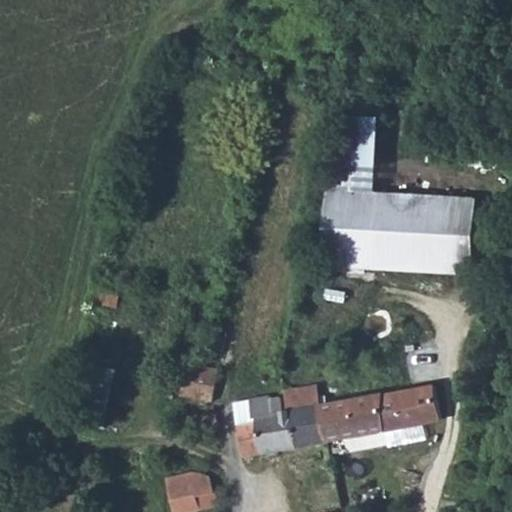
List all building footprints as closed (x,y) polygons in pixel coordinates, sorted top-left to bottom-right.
[(343,123),(337,191),(379,196),(382,126),(343,123)] [(379,196),(337,191),(332,192),(322,262),(473,279),(482,207),(379,196)] [(206,361),(204,379),(221,381),(224,362),(206,361)] [(457,367),(344,387),(349,425),(462,406),(459,386),(457,367)] [(343,376),(305,382),(311,432),(349,425),(344,387),(343,376)] [(275,407),(254,412),(259,438),(259,441),(311,432),(305,382),(291,384),(287,379),(272,383),(275,407)] [(211,400),(200,403),(201,411),(212,409),(211,400)] [(199,474),(168,482),(166,483),(176,511),(198,511),(211,509),(199,474)]
